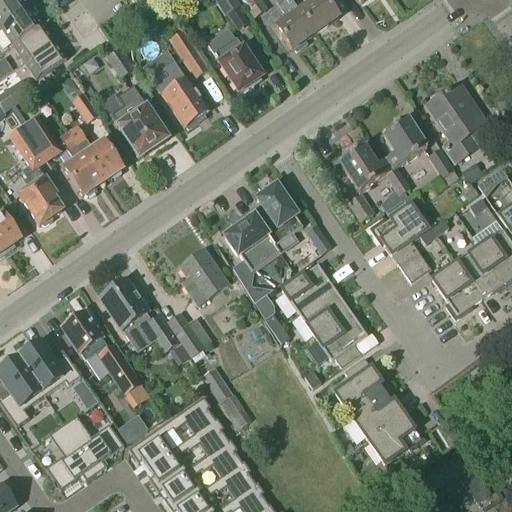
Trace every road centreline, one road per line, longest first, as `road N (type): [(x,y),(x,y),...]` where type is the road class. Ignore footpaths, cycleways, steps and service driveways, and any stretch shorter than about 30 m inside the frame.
road 1 (residential): [(511,319),(423,377),(258,133)]
road 2 (tertiary): [(0,321),(258,133)]
road 3 (tertiary): [(258,133),(459,0)]
